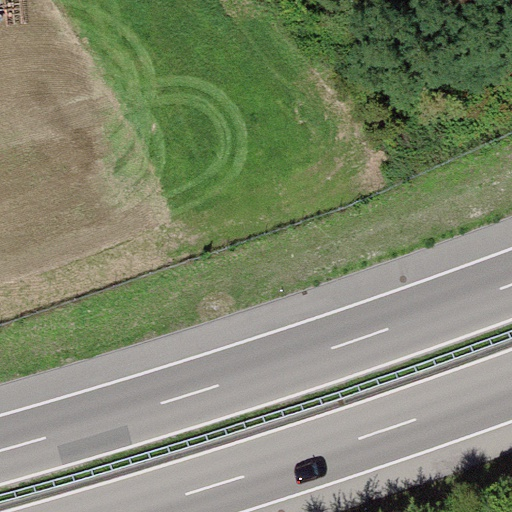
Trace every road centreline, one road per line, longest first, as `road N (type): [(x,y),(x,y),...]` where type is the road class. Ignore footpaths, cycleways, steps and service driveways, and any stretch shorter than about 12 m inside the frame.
road 1 (motorway): [(511,285),(0,452)]
road 2 (motorway): [(131,511),(511,387)]
